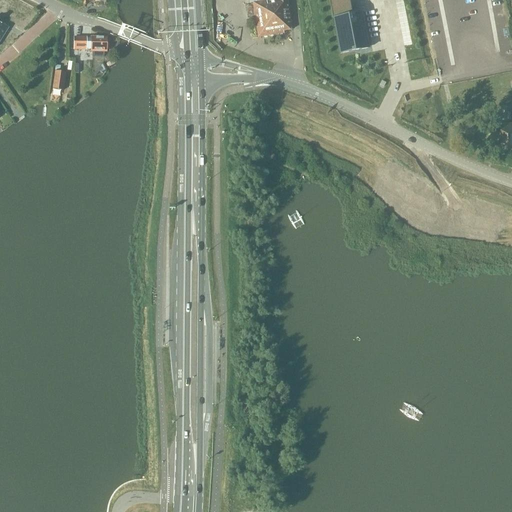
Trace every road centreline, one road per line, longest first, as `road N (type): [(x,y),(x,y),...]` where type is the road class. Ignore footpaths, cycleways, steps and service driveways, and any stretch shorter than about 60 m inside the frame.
road 1 (tertiary): [(251,74),(315,93),(511,183)]
road 2 (primary): [(194,472),(201,236),(193,194)]
road 3 (primary): [(193,194),(186,230),(194,472)]
road 4 (unclassified): [(190,57),(58,8)]
